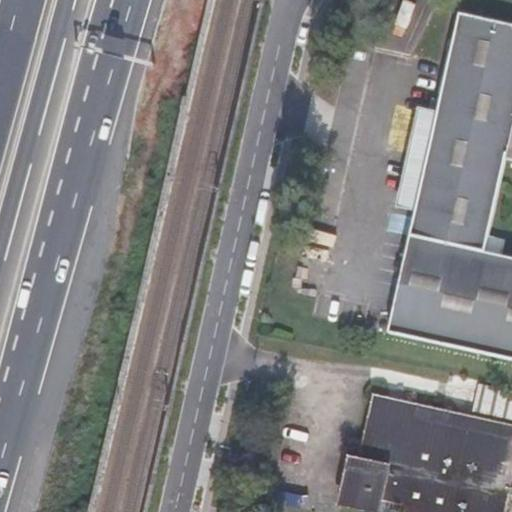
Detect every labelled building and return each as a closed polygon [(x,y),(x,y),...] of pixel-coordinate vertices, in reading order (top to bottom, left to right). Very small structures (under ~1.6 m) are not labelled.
[(511,28),(458,17),(438,114),(416,215),(390,335),(511,361),(511,260),(485,254),(504,163),(511,164),(511,28)] [(416,215),(438,114),(418,110),(396,210),(416,215)] [(511,399),(483,393),(477,419),(511,426),(511,399)] [(497,511),(498,511),(511,452),(511,446),(511,432),(461,421),(373,402),(359,471),(351,469),(342,507),(362,511),(375,511),(377,505),(398,509),(396,511),(497,511)] [(461,421),(511,432),(511,426),(477,419),(463,415),(461,421)] [(511,511),(511,509),(511,452),(498,511),(500,511),(511,511)]
